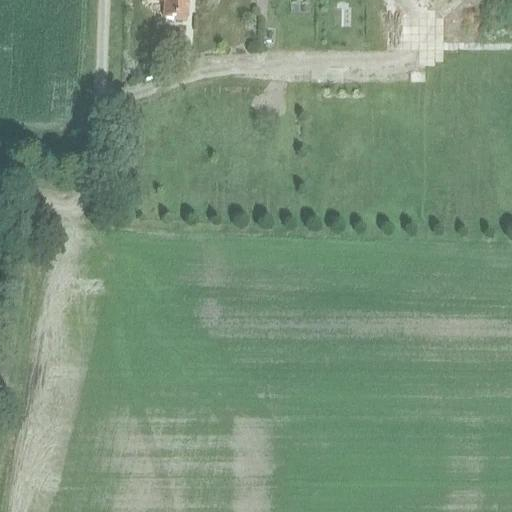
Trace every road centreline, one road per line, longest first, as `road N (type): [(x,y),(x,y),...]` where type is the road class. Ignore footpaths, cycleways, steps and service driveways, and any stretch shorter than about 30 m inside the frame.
road 1 (unclassified): [(0,183),(58,207),(73,206),(93,183),(104,0)]
road 2 (track): [(39,227),(0,457)]
